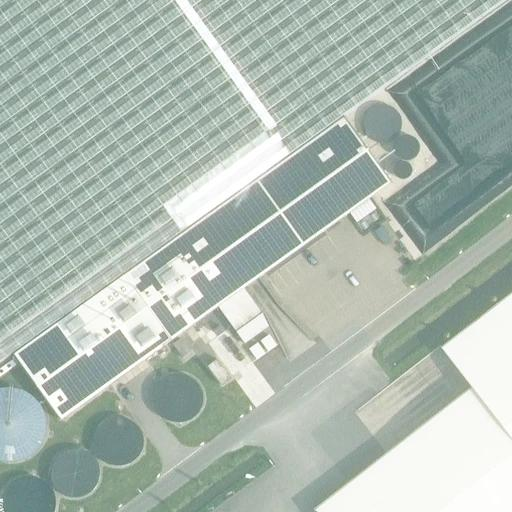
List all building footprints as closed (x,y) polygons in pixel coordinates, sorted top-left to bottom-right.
[(0,511),(0,366),(14,357),(345,118),(509,0),(0,0),(0,511)] [(393,184),(345,118),(14,357),(61,423),(218,310),(235,334),(261,315),(244,292),(393,184)] [(511,511),(511,295),(442,350),(472,389),(315,511),(314,511),(511,511)] [(192,353),(183,340),(174,346),(184,359),(192,353)] [(222,387),(232,380),(217,361),(208,368),(222,387)]
